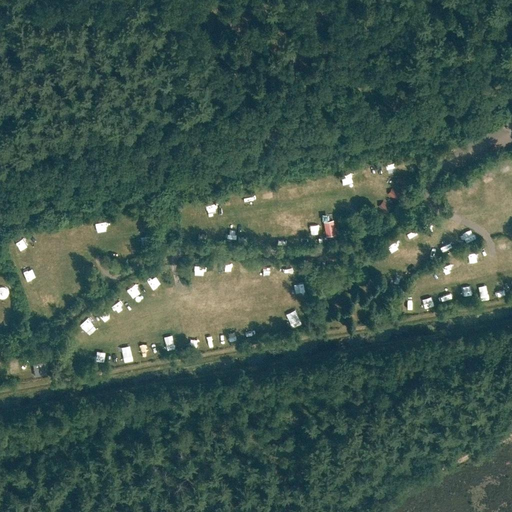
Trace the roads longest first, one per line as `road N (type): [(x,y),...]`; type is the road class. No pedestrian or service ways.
road 1 (track): [(511,127),(433,175),(349,248),(198,248),(152,257),(51,335),(0,352)]
road 2 (unclassified): [(0,191),(511,93)]
road 3 (track): [(511,436),(446,467),(382,511)]
